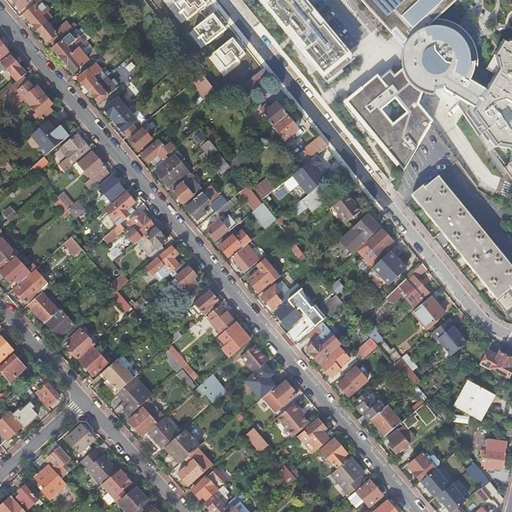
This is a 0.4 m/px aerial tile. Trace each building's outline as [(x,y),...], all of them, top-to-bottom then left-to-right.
[(10,0),(19,10),(31,0),(10,0)] [(36,30),(46,23),(41,17),(48,11),(39,0),(38,0),(19,17),(23,23),(27,20),(36,30)] [(201,0),(172,0),(187,19),(205,5),(201,0)] [(351,59),(301,0),(260,0),(259,1),(325,81),(351,59)] [(361,0),(403,48),(457,0),(361,0)] [(225,30),(213,14),(194,29),(206,45),(225,30)] [(52,45),(70,29),(65,22),(54,32),(46,23),(36,30),(46,43),(49,41),(52,45)] [(453,37),(445,32),(433,31),(426,32),(416,36),(406,47),(401,63),(403,74),(408,83),(416,91),(422,94),(433,97),(441,96),(447,94),(452,92),(460,85),(462,81),(466,75),(468,66),(466,54),(461,45),(453,37)] [(62,61),(71,53),(67,48),(74,42),(69,35),(52,49),(62,61)] [(232,39),(213,54),(225,69),(244,55),(232,39)] [(474,110),(472,113),(486,131),(488,130),(492,136),(489,139),(489,140),(495,148),(497,147),(510,149),(511,151),(509,164),(504,168),(511,179),(511,39),(504,41),(503,40),(496,52),(495,51),(494,53),(495,54),(493,56),(495,57),(498,69),(495,74),(484,93),(474,110)] [(87,40),(81,45),(88,53),(94,48),(87,40)] [(88,61),(77,48),(71,53),(62,61),(73,73),(88,61)] [(1,61),(0,61),(0,72),(5,68),(17,81),(24,76),(26,74),(10,55),(2,62),(1,61)] [(486,69),(495,74),(498,69),(495,57),(493,56),(486,69)] [(102,79),(105,77),(95,64),(77,78),(88,91),(102,79)] [(272,74),(266,66),(245,83),(251,91),(272,74)] [(394,79),(390,73),(380,82),(376,77),(346,105),(402,171),(432,124),(418,105),(422,94),(416,91),(408,83),(403,74),(394,79)] [(24,76),(17,81),(14,84),(19,90),(29,82),(24,76)] [(113,92),(102,79),(88,91),(99,103),(113,92)] [(484,93),(462,81),(460,85),(452,92),(447,94),(469,107),(474,110),(484,93)] [(37,87),(24,98),(36,113),(34,115),(37,119),(40,117),(42,119),(51,110),(48,107),(51,104),(37,87)] [(112,121),(126,109),(133,103),(132,101),(128,104),(123,98),(119,101),(117,99),(103,110),(112,121)] [(260,112),(273,127),(286,116),(276,103),(270,108),(267,105),(260,112)] [(474,110),(469,107),(466,113),(481,134),(482,134),(486,131),(472,113),(474,110)] [(126,137),(136,129),(131,124),(135,121),(126,109),(112,121),(126,137)] [(148,109),(139,117),(143,122),(152,114),(148,109)] [(286,116),(273,127),(286,144),(294,137),(292,134),(297,130),(286,116)] [(55,131),(47,121),(37,129),(31,135),(39,145),(39,149),(45,156),(69,136),(63,129),(59,132),(58,129),(55,131)] [(28,131),(31,135),(37,129),(34,125),(28,131)] [(203,132),(199,127),(195,130),(193,132),(197,137),(203,132)] [(142,129),(129,140),(137,150),(151,139),(142,129)] [(488,130),(486,131),(482,134),(488,141),(489,140),(489,139),(492,136),(488,130)] [(210,133),(207,136),(209,138),(211,142),(215,139),(210,133)] [(63,173),(76,162),(75,160),(89,148),(77,135),(60,149),(66,157),(57,165),(63,173)] [(293,158),(301,168),(318,154),(324,149),(328,146),(319,136),(293,158)] [(211,156),(217,151),(208,140),(201,146),(205,151),(199,155),(204,162),(209,158),(211,156)] [(157,154),(161,159),(162,158),(165,156),(170,151),(174,148),(170,143),(163,148),(158,141),(141,155),(147,163),(157,154)] [(324,149),(318,154),(321,157),(327,152),(324,149)] [(78,163),(96,184),(109,173),(92,152),(78,163)] [(155,171),(161,179),(180,163),(183,160),(177,152),(165,162),(157,169),(155,171)] [(212,157),(211,156),(209,158),(215,166),(217,163),(220,167),(218,169),(221,173),(229,166),(218,153),(212,157)] [(12,168),(4,158),(0,162),(0,163),(8,172),(12,168)] [(42,158),(31,168),(36,173),(47,163),(42,158)] [(165,162),(163,160),(155,166),(157,169),(165,162)] [(322,183),(333,174),(323,161),(320,163),(318,161),(310,168),(317,176),(314,179),(319,185),(322,183)] [(180,163),(161,179),(171,190),(181,182),(188,175),(189,175),(180,163)] [(181,182),(171,190),(182,204),(192,196),(200,189),(188,175),(181,182)] [(112,176),(99,187),(110,201),(123,189),(112,176)] [(256,186),(264,197),(277,187),(268,176),(256,186)] [(507,312),(511,307),(511,294),(509,291),(511,287),(511,266),(438,177),(413,197),(419,205),(507,312)] [(319,185),(315,188),(302,199),(312,211),(327,198),(318,187),(322,184),(322,183),(319,185)] [(50,184),(47,186),(49,188),(59,200),(61,197),(50,184)] [(212,184),(205,191),(213,200),(221,194),(212,184)] [(260,201),(247,185),(239,192),(254,210),(261,203),(260,201)] [(111,202),(103,209),(117,225),(119,224),(134,211),(129,206),(132,204),(134,202),(126,193),(112,204),(111,203),(112,202),(111,202)] [(201,193),(192,200),(193,202),(185,209),(196,222),(206,213),(202,209),(209,202),(201,193)] [(241,198),(237,193),(223,205),(216,211),(220,216),(241,198)] [(346,195),(333,206),(345,223),(359,211),(346,195)] [(69,209),(78,217),(87,208),(78,200),(69,209)] [(211,208),(215,212),(216,211),(223,205),(219,201),(211,208)] [(274,219),(262,204),(252,212),(264,228),(274,219)] [(3,214),(4,216),(12,209),(10,207),(3,214)] [(11,223),(18,216),(12,209),(4,216),(11,223)] [(145,234),(154,227),(141,211),(128,222),(133,229),(128,233),(136,242),(141,238),(145,234)] [(367,214),(340,241),(348,249),(351,252),(377,224),(367,214)] [(219,220),(205,231),(214,241),(227,230),(219,220)] [(124,230),(119,224),(117,225),(106,235),(110,241),(124,230)] [(141,238),(136,242),(148,255),(152,261),(165,250),(160,245),(166,240),(156,228),(146,236),(145,234),(141,238)] [(385,248),(392,242),(382,230),(367,244),(366,243),(357,251),(370,266),(387,250),(385,248)] [(246,244),(249,242),(241,231),(234,238),(232,236),(219,247),(227,257),(240,247),(241,248),(246,244)] [(77,232),(71,238),(81,249),(85,254),(91,248),(77,232)] [(0,269),(17,254),(0,235),(0,269)] [(81,249),(71,238),(64,244),(74,255),(81,249)] [(298,241),(295,244),(303,254),(307,252),(298,241)] [(241,248),(231,257),(243,272),(258,260),(254,254),(257,251),(254,247),(250,250),(246,244),(241,248)] [(303,254),(295,244),(291,247),(300,259),(304,256),(303,254)] [(159,281),(173,270),(178,266),(176,263),(173,259),(177,254),(171,247),(157,259),(146,268),(152,276),(153,274),(159,281)] [(406,268),(390,251),(373,267),(389,284),(406,268)] [(21,252),(15,258),(26,270),(33,265),(21,252)] [(26,270),(15,258),(0,271),(0,273),(10,285),(14,281),(17,284),(35,268),(33,265),(26,270)] [(199,280),(183,261),(178,266),(173,270),(178,276),(175,278),(181,285),(178,288),(181,291),(184,289),(186,291),(199,280)] [(395,290),(386,298),(390,302),(393,302),(398,297),(398,295),(402,291),(408,297),(405,299),(413,307),(422,298),(428,293),(417,280),(428,269),(423,263),(402,283),(399,286),(395,290)] [(246,280),(259,294),(271,284),(264,276),(265,275),(264,273),(262,274),(259,270),(246,280)] [(122,275),(111,284),(117,291),(127,281),(122,275)] [(41,293),(42,292),(40,290),(47,284),(41,277),(34,283),(28,277),(14,290),(25,303),(26,302),(28,305),(41,293)] [(271,284),(259,294),(272,310),(273,309),(275,312),(283,305),(282,304),(292,296),(289,292),(279,300),(275,296),(280,291),(275,284),(273,282),(271,284)] [(204,315),(213,308),(211,305),(216,300),(209,292),(195,304),(191,308),(197,315),(201,312),(204,315)] [(41,293),(28,305),(45,323),(58,312),(41,293)] [(130,306),(120,295),(114,300),(124,312),(130,307),(130,306)] [(325,318),(343,303),(339,299),(336,295),(318,310),(325,318)] [(130,306),(130,307),(133,310),(144,300),(141,296),(130,306)] [(430,297),(412,312),(426,328),(444,313),(430,297)] [(283,305),(275,312),(274,313),(287,328),(301,316),(288,301),(283,305)] [(232,324),(234,323),(231,319),(220,305),(206,316),(214,326),(216,328),(217,330),(218,330),(221,334),(222,333),(232,324)] [(58,312),(45,323),(58,338),(73,325),(60,310),(58,312)] [(450,318),(432,332),(438,339),(439,339),(452,355),(456,352),(467,342),(460,333),(454,326),(456,325),(450,318)] [(239,327),(235,322),(234,323),(232,324),(222,333),(221,334),(218,336),(226,345),(222,349),(228,356),(236,350),(249,339),(239,327)] [(316,326),(308,333),(313,340),(317,337),(319,340),(324,336),(316,326)] [(370,326),(365,330),(371,339),(376,344),(380,341),(381,340),(375,332),(376,330),(373,326),(370,326)] [(170,331),(177,339),(180,335),(174,328),(170,331)] [(70,342),(65,346),(76,359),(92,345),(80,330),(68,340),(70,342)] [(170,331),(159,340),(165,348),(170,345),(177,339),(170,331)] [(0,359),(11,350),(0,336),(0,359)] [(376,344),(371,339),(356,352),(363,360),(378,347),(376,344)] [(325,359),(326,358),(324,355),(326,353),(315,341),(306,350),(319,364),(325,359)] [(376,344),(378,347),(392,364),(392,365),(400,358),(392,348),(389,351),(380,341),(376,344)] [(170,345),(165,348),(167,350),(172,355),(182,367),(185,364),(170,345)] [(258,368),(267,361),(254,346),(241,357),(250,368),(253,372),(258,368)] [(93,349),(79,361),(92,376),(106,363),(93,349)] [(172,355),(167,350),(161,354),(166,360),(172,355)] [(326,361),(320,366),(331,378),(336,374),(335,372),(346,364),(335,350),(326,358),(325,359),(326,361)] [(479,365),(506,379),(507,377),(508,378),(511,370),(511,368),(511,366),(511,359),(500,353),(498,356),(487,350),(479,365)] [(465,351),(462,356),(469,359),(472,354),(465,351)] [(26,368),(13,354),(0,367),(0,371),(11,382),(26,368)] [(138,373),(121,355),(101,372),(107,379),(108,381),(108,384),(110,386),(108,388),(114,394),(115,393),(130,380),(134,377),(138,373)] [(182,367),(172,355),(166,360),(176,372),(182,367)] [(419,382),(400,358),(392,365),(412,388),(419,382)] [(281,378),(267,361),(258,368),(273,385),(281,378)] [(182,367),(192,380),(196,377),(185,364),(182,367)] [(175,374),(181,380),(187,375),(181,369),(175,374)] [(187,375),(181,380),(189,390),(195,386),(187,375)] [(207,379),(198,386),(213,404),(224,394),(226,392),(211,375),(207,379)] [(134,377),(130,380),(136,387),(139,383),(134,377)] [(345,378),(337,385),(347,397),(356,390),(345,378)] [(130,380),(115,393),(126,405),(122,409),(128,416),(136,408),(139,406),(147,399),(151,395),(139,383),(136,387),(130,380)] [(62,397),(48,381),(35,393),(48,408),(62,397)] [(493,396),(468,381),(467,382),(468,382),(455,406),(469,414),(470,412),(480,418),(493,396)] [(268,393),(262,398),(275,413),(292,398),(296,395),(292,391),(285,382),(272,393),(270,390),(268,393)] [(363,416),(358,420),(362,426),(370,419),(383,408),(378,403),(375,405),(367,395),(363,398),(361,396),(356,400),(360,405),(358,407),(356,408),(363,416)] [(141,409),(138,411),(127,421),(140,435),(153,423),(155,425),(162,419),(163,417),(147,399),(139,406),(141,409)] [(19,408),(14,413),(26,427),(39,414),(34,408),(36,406),(31,401),(21,410),(19,408)] [(294,403),(276,418),(293,437),(309,423),(303,415),(299,411),(301,410),(294,403)] [(414,411),(402,422),(404,424),(387,439),(390,443),(388,445),(396,454),(397,453),(398,453),(403,449),(409,444),(408,443),(415,437),(408,429),(418,421),(414,416),(417,414),(426,425),(436,418),(434,415),(424,403),(414,411)] [(401,423),(386,406),(383,408),(370,419),(385,436),(401,423)] [(8,412),(0,419),(0,432),(8,441),(23,428),(8,412)] [(155,425),(146,432),(162,449),(164,447),(177,436),(162,419),(155,425)] [(323,444),(328,440),(321,432),(325,429),(318,420),(298,436),(312,453),(323,444)] [(81,425),(66,438),(79,453),(94,440),(81,425)] [(258,434),(253,428),(245,435),(260,452),(268,445),(258,434)] [(184,429),(177,436),(164,447),(169,454),(171,456),(173,458),(179,464),(185,458),(197,447),(199,446),(184,429)] [(346,453),(334,439),(320,451),(332,465),(333,464),(337,468),(347,460),(343,456),(346,453)] [(478,440),(477,450),(486,451),(485,456),(483,456),(483,461),(484,461),(483,469),(491,470),(491,469),(502,470),(505,444),(499,444),(499,445),(487,443),(488,441),(478,440)] [(55,442),(42,454),(46,458),(60,446),(55,442)] [(60,446),(46,458),(51,464),(52,464),(57,470),(70,458),(60,446)] [(212,463),(197,447),(185,458),(189,463),(177,474),(187,485),(212,463)] [(80,461),(100,485),(101,484),(117,470),(102,454),(100,456),(98,458),(91,451),(80,461)] [(424,456),(434,469),(439,465),(439,463),(434,456),(432,456),(430,458),(427,454),(424,456)] [(408,467),(419,481),(434,469),(424,456),(424,455),(423,455),(422,455),(408,467)] [(453,455),(435,470),(439,476),(457,461),(453,455)] [(337,468),(330,474),(348,495),(365,481),(360,476),(363,473),(351,458),(348,461),(347,459),(347,460),(337,468)] [(61,471),(57,474),(61,478),(76,465),(72,460),(65,466),(67,469),(62,473),(61,471)] [(290,472),(282,462),(275,468),(290,485),(297,479),(290,472)] [(301,463),(293,469),(296,473),(304,467),(301,463)] [(57,474),(49,465),(35,478),(43,488),(41,489),(49,498),(60,489),(66,484),(61,478),(57,474)] [(101,484),(117,502),(125,495),(126,495),(122,491),(131,483),(119,468),(117,470),(101,484)] [(206,477),(199,483),(191,490),(199,498),(213,486),(206,477)] [(369,480),(355,492),(368,507),(381,495),(369,480)] [(20,495),(17,498),(27,509),(37,500),(25,486),(18,492),(20,495)] [(125,495),(117,502),(126,511),(132,511),(137,508),(138,509),(147,500),(135,487),(126,496),(125,495)] [(433,500),(442,511),(451,511),(456,509),(460,505),(447,487),(433,500)] [(78,498),(70,489),(65,494),(73,502),(78,498)] [(502,502),(502,499),(495,491),(489,496),(492,499),(497,505),(502,502)] [(220,511),(227,507),(229,509),(232,507),(243,497),(239,492),(225,505),(224,504),(222,505),(214,496),(204,504),(211,511),(220,511)] [(250,498),(246,494),(243,497),(232,507),(233,508),(228,511),(253,511),(245,503),(250,498)] [(0,504),(0,511),(25,511),(10,495),(1,504),(0,504)] [(490,501),(486,495),(482,498),(494,511),(499,507),(497,505),(492,499),(490,501)] [(395,511),(387,501),(373,511),(395,511)]
